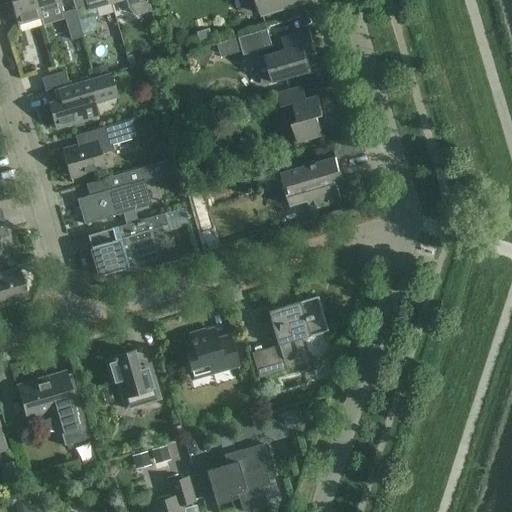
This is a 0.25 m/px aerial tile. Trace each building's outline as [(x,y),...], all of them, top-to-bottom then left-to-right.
[(40,18),(39,12),(38,12),(34,0),(9,0),(17,25),(40,18)] [(34,0),(38,12),(39,12),(61,5),(59,0),(34,0)] [(111,4),(109,0),(71,0),(75,10),(78,21),(97,15),(95,8),(111,4)] [(109,0),(111,4),(123,0),(126,0),(128,6),(135,15),(150,10),(147,1),(147,0),(109,0)] [(258,0),(263,15),(301,3),(300,0),(258,0)] [(83,36),(78,21),(75,10),(63,13),(70,40),(83,36)] [(238,38),(243,52),(244,55),(273,47),(268,29),(238,38)] [(210,30),(199,33),(202,44),(213,41),(210,30)] [(266,85),(273,83),(311,72),(307,58),(316,55),(309,30),(281,38),(285,50),(258,58),(256,62),(262,83),(266,85)] [(238,38),(217,43),(221,58),(243,52),(238,38)] [(213,53),(203,47),(195,61),(205,67),(213,53)] [(93,69),(95,77),(107,73),(104,65),(93,69)] [(45,92),(56,89),(68,85),(64,72),(41,78),(45,92)] [(98,77),(68,85),(56,89),(60,100),(48,104),(56,129),(96,117),(92,104),(105,100),(98,77)] [(324,115),(318,96),(306,99),(303,86),(278,94),(282,107),(293,104),(298,121),(293,123),(298,142),(323,135),(318,117),(324,115)] [(104,167),(100,153),(112,150),(111,145),(137,137),(132,120),(86,133),(89,144),(62,152),(70,177),(104,167)] [(341,199),(336,183),(343,181),(336,158),(281,174),(290,206),(307,201),(310,209),(341,199)] [(171,159),(160,163),(162,171),(167,173),(175,171),(171,159)] [(105,179),(108,190),(77,200),(80,210),(78,213),(81,215),(84,225),(116,215),(119,217),(121,214),(147,206),(140,182),(151,179),(147,166),(105,179)] [(199,195),(192,207),(202,212),(209,200),(199,195)] [(128,268),(145,263),(152,261),(152,260),(147,245),(152,243),(149,232),(149,231),(152,230),(163,227),(165,234),(188,227),(182,208),(163,214),(149,218),(126,225),(129,236),(106,243),(91,248),(99,277),(123,270),(124,271),(125,272),(127,272),(128,271),(128,270),(128,268)] [(0,305),(26,298),(17,269),(0,274),(0,305)] [(267,312),(277,345),(251,353),(258,378),(308,364),(301,338),(327,331),(317,297),(267,312)] [(237,366),(229,336),(216,340),(213,329),(205,331),(204,330),(190,334),(191,340),(189,340),(190,342),(183,344),(188,361),(186,362),(190,377),(211,371),(212,374),(237,366)] [(117,382),(122,398),(125,409),(159,399),(152,376),(150,366),(138,370),(133,351),(104,359),(111,384),(117,382)] [(89,437),(85,421),(77,395),(70,372),(58,376),(57,373),(40,378),(41,381),(17,388),(26,419),(54,411),(64,445),(89,437)] [(233,445),(227,426),(215,429),(221,448),(233,445)] [(166,431),(168,440),(177,437),(175,428),(166,431)] [(237,493),(238,498),(242,511),(267,504),(262,486),(269,484),(264,466),(269,465),(263,443),(235,452),(235,451),(234,451),(234,452),(223,455),(226,465),(206,471),(216,505),(231,500),(229,495),(237,493)] [(152,451),(155,460),(168,456),(165,447),(152,451)] [(168,484),(172,497),(147,505),(148,511),(182,511),(180,505),(194,501),(187,478),(168,484)]
